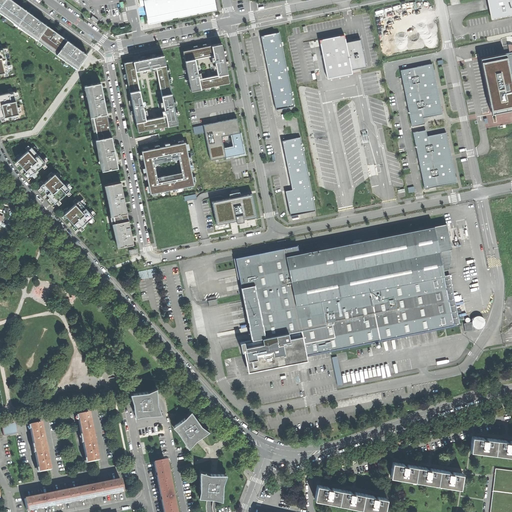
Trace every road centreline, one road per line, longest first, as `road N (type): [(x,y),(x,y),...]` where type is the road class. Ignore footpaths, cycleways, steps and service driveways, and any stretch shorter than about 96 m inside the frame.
road 1 (tertiary): [(269,448),(240,430),(189,374),(0,149)]
road 2 (residential): [(109,46),(150,255),(275,233)]
road 3 (tertiary): [(511,387),(318,452),(269,448)]
road 4 (residential): [(230,20),(275,233)]
road 5 (residential): [(275,233),(478,193)]
road 6 (unclassified): [(439,0),(478,193)]
road 7 (residential): [(109,46),(230,20)]
